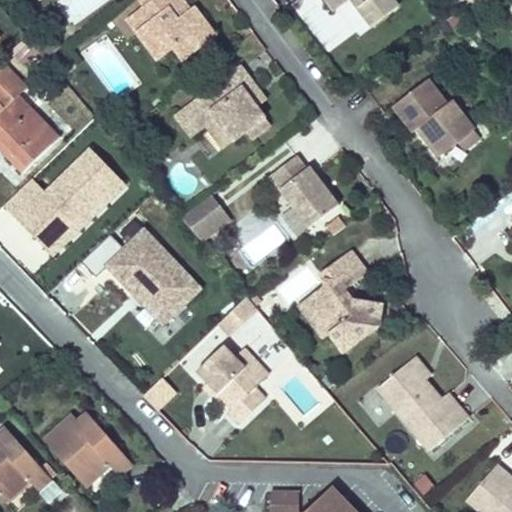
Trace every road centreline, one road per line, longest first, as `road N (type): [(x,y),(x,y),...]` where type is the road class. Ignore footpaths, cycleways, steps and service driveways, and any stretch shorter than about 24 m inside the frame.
road 1 (unclassified): [(397,511),(371,482),(351,474),(216,472),(187,463),(0,267)]
road 2 (residential): [(511,405),(471,357),(399,196),(249,0)]
